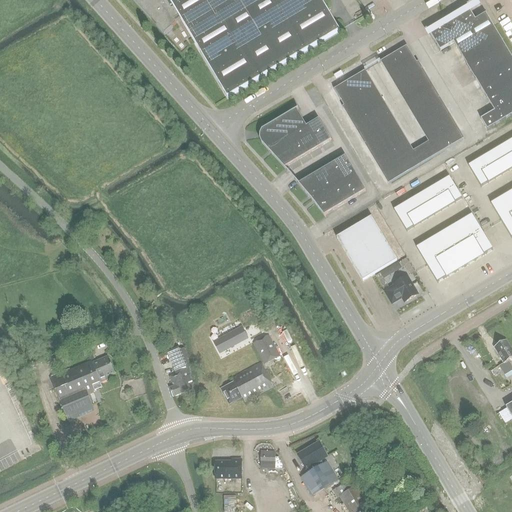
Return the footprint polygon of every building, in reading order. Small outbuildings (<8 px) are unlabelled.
[(133,0),(165,35),(177,25),(174,21),(180,18),(201,54),(227,99),(340,32),(321,0),(133,0)] [(465,0),(470,8),(480,3),(478,0),(465,0)] [(481,120),(487,130),(511,115),(511,58),(486,14),(475,20),(469,10),(461,15),(460,16),(457,18),(456,17),(442,26),(442,27),(439,28),(438,29),(430,34),(440,51),(454,43),(467,65),(466,65),(475,80),(475,79),(494,112),(481,120)] [(365,71),(334,90),(344,107),(342,108),(344,107),(390,184),(462,140),(461,137),(417,64),(418,63),(418,62),(417,63),(407,47),(380,62),(381,63),(382,62),(431,143),(413,154),(364,73),(366,72),(365,71)] [(262,131),(265,133),(265,142),(262,143),(261,144),(285,170),(285,169),(285,168),(331,141),(318,120),(306,127),(297,111),(298,110),(298,109),(262,130),(262,131)] [(511,145),(510,142),(503,146),(509,157),(511,155),(511,145)] [(503,146),(496,150),(502,161),(509,157),(503,146)] [(496,150),(489,154),(495,165),(502,161),(496,150)] [(489,154),(482,159),(489,169),(495,165),(489,154)] [(298,184),(311,200),(325,218),(325,217),(324,216),(365,191),(345,157),(299,184),(298,184)] [(511,161),(509,157),(502,161),(509,172),(511,169),(511,161)] [(482,159),(475,163),(482,173),(489,169),(482,159)] [(502,161),(495,165),(502,176),(509,172),(502,161)] [(475,163),(468,167),(475,177),(482,173),(475,163)] [(495,165),(489,169),(495,180),(502,176),(495,165)] [(489,169),(482,173),(488,184),(495,180),(489,169)] [(482,173),(475,177),(481,188),(488,184),(482,173)] [(450,178),(443,182),(449,193),(456,189),(450,178)] [(443,182),(436,186),(442,197),(449,193),(443,182)] [(436,186),(429,190),(435,201),(442,197),(436,186)] [(456,189),(449,193),(455,203),(462,199),(456,189)] [(429,190),(422,195),(428,205),(435,201),(429,190)] [(449,193),(442,197),(448,208),(455,203),(449,193)] [(511,197),(510,193),(500,199),(511,217),(511,215),(511,197)] [(422,195),(415,199),(421,209),(428,205),(422,195)] [(442,197),(435,201),(442,212),(448,208),(442,197)] [(415,199),(408,203),(414,214),(421,209),(415,199)] [(500,199),(491,205),(501,222),(511,217),(500,199)] [(435,201),(428,205),(435,216),(442,212),(435,201)] [(408,203),(401,207),(407,218),(414,214),(408,203)] [(428,205),(421,209),(428,220),(435,216),(428,205)] [(401,207),(394,211),(400,222),(407,218),(401,207)] [(421,209),(414,214),(421,224),(428,220),(421,209)] [(414,214),(407,218),(414,228),(421,224),(414,214)] [(472,216),(463,221),(474,239),(483,233),(472,216)] [(511,218),(511,217),(501,222),(511,240),(511,239),(511,218)] [(371,218),(337,238),(362,282),(397,261),(371,218)] [(407,218),(400,222),(407,232),(414,228),(407,218)] [(463,221),(455,226),(465,244),(474,239),(463,221)] [(455,226),(444,232),(455,250),(465,244),(455,226)] [(444,232),(434,238),(444,256),(455,250),(444,232)] [(483,233),(474,239),(484,256),(493,251),(483,233)] [(434,238),(425,244),(436,261),(444,256),(434,238)] [(474,239),(465,244),(476,261),(484,256),(474,239)] [(425,244),(417,249),(427,266),(436,261),(425,244)] [(465,244),(455,250),(465,267),(476,261),(465,244)] [(455,250),(444,256),(455,274),(465,267),(455,250)] [(444,256),(436,261),(446,279),(455,274),(444,256)] [(436,261),(427,266),(437,284),(446,279),(436,261)] [(385,271),(380,274),(384,280),(388,277),(385,271)] [(395,286),(385,292),(392,304),(402,298),(405,303),(417,295),(407,278),(394,285),(395,286)] [(249,344),(243,334),(217,348),(222,359),(249,344)] [(253,344),(264,365),(280,357),(269,336),(253,344)] [(511,350),(506,341),(493,348),(503,364),(499,367),(504,376),(511,371),(511,367),(508,362),(511,359),(511,350)] [(184,395),(192,392),(192,386),(191,381),(188,364),(186,353),(184,350),(179,352),(178,349),(167,353),(175,375),(169,377),(173,387),(169,388),(173,398),(183,394),(184,395)] [(115,374),(108,357),(92,364),(91,362),(50,379),(69,423),(70,423),(68,419),(85,412),(84,410),(92,406),(87,395),(103,388),(101,383),(107,381),(106,378),(115,374)] [(242,398),(245,403),(274,388),(261,363),(236,377),(237,378),(232,380),(234,383),(221,390),(229,405),(242,398)] [(318,444),(298,456),(306,470),(326,458),(318,444)] [(276,458),(276,452),(261,451),(261,454),(258,454),(258,460),(261,460),(260,463),(282,464),(278,458),(276,458)] [(232,460),(232,463),(215,463),(215,480),(241,480),(241,460),(232,460)] [(326,464),(302,478),(313,497),(327,488),(337,482),(326,464)] [(352,479),(350,475),(337,482),(330,487),(337,499),(339,497),(349,511),(371,511),(358,488),(357,487),(358,486),(353,478),(352,479)]
